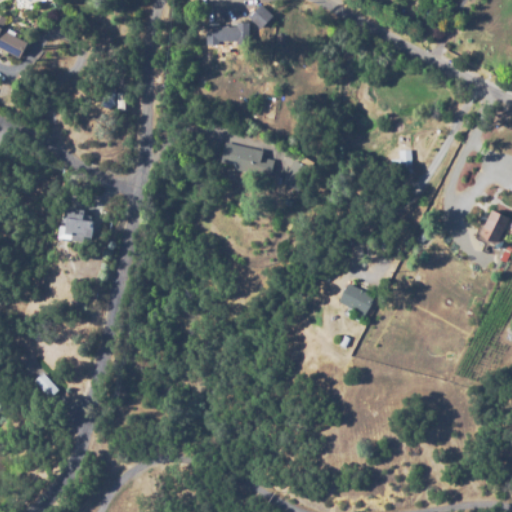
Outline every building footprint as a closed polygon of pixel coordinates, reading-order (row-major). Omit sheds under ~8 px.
[(207,28),(207,22),(219,22),(219,26),(236,26),(236,22),(247,22),(248,17),(261,4),(273,15),(262,28),(258,32),(258,46),(237,46),(237,41),(219,41),(219,45),(207,45),(207,28)] [(0,48),(0,21),(9,30),(23,43),(10,57),(0,48)] [(272,96),(262,95),(264,82),(273,83),(272,96)] [(270,178),(233,169),(234,166),(220,163),(224,142),(262,151),(260,157),(274,160),(270,178)] [(391,174),(391,159),(398,159),(398,150),(411,150),(412,173),(391,174)] [(297,191),(281,182),(295,155),(312,164),(297,191)] [(83,242),(59,238),(64,207),(88,211),(87,215),(92,216),(90,227),(94,227),(92,237),(84,236),(83,242)] [(497,244),(479,235),(492,209),(510,218),(497,244)] [(364,316),(338,301),(349,282),(375,297),(364,316)] [(326,318),(324,307),(332,306),(334,317),(326,318)] [(345,348),(338,344),(344,335),(351,339),(345,348)] [(33,380),(42,372),(58,391),(49,399),(33,380)]
